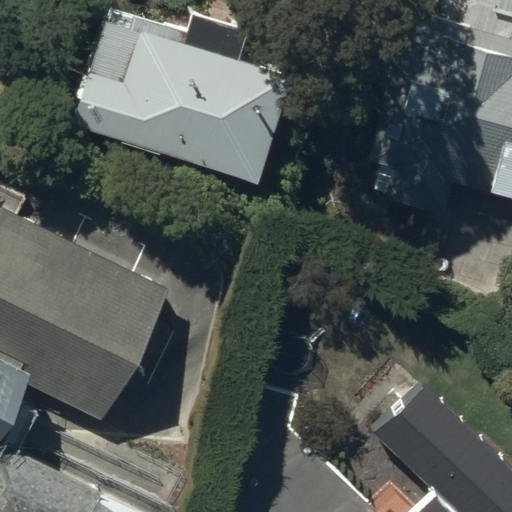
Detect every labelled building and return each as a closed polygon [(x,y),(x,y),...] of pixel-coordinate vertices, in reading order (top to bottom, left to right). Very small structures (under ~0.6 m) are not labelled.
[(511,7),(480,0),(398,0),(364,137),(391,143),(383,176),(445,192),(453,160),(474,165),(480,139),(511,147),(511,7)] [(101,10),(66,125),(252,182),(289,62),(183,30),(186,21),(131,4),(127,18),(101,10)] [(28,180),(0,167),(0,391),(15,361),(103,402),(171,257),(24,188),(28,180)] [(511,511),(511,441),(423,359),(370,415),(429,470),(395,506),(401,511),(511,511)] [(0,413),(0,511),(176,511),(183,498),(0,413)]
